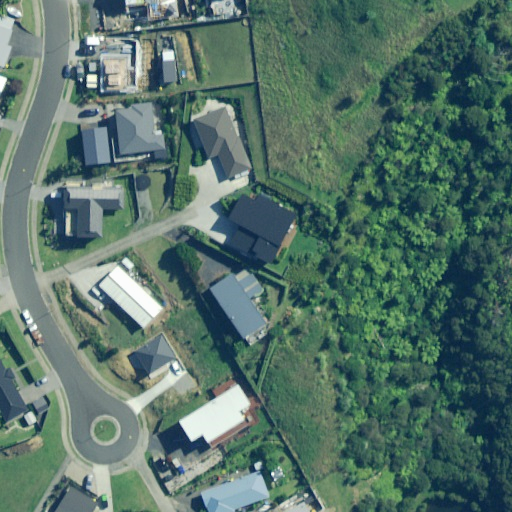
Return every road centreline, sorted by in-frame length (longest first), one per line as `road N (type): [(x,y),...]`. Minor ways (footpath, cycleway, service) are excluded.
road 1 (residential): [(79,384),(24,285),(15,231),(20,170),(55,58),(52,0)]
road 2 (residential): [(79,384),(121,411),(129,432),(121,448),(102,453),(85,442),(79,421)]
